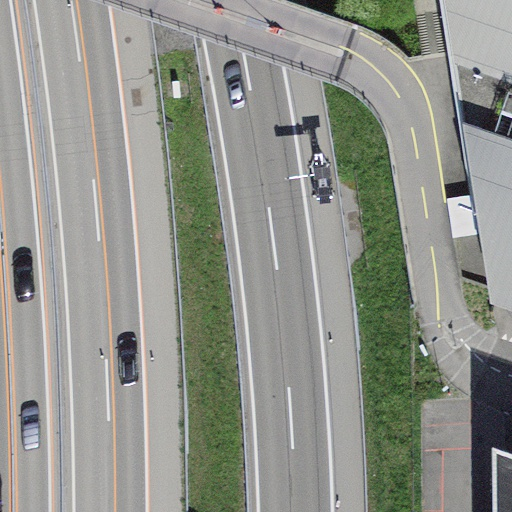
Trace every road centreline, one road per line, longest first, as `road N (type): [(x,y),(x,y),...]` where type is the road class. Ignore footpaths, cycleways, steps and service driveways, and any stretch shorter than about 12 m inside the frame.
road 1 (motorway): [(293,511),(271,228),(231,0)]
road 2 (motorway): [(109,511),(96,209),(70,0)]
road 3 (motorway): [(0,234),(12,511)]
road 4 (residential): [(505,373),(454,442),(457,511)]
